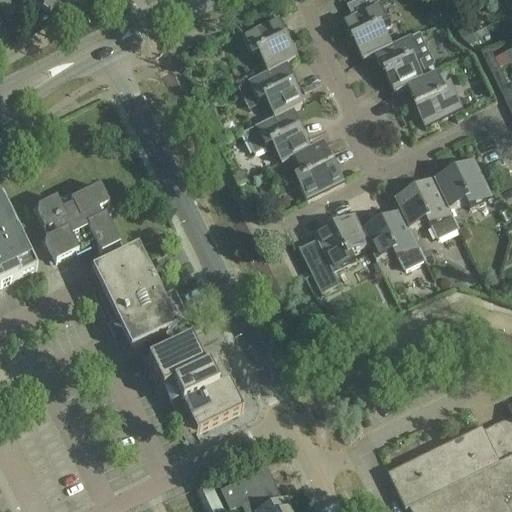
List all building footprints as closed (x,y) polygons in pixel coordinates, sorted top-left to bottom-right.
[(29,0),(35,12),(50,16),(83,0),(29,0)] [(361,0),(347,7),(354,20),(343,25),(350,38),(352,37),(365,65),(376,60),(394,50),(386,32),(392,29),(381,7),(378,0),(361,0)] [(450,0),(444,3),(453,22),(463,16),(455,0),(450,0)] [(427,18),(432,29),(442,24),(437,13),(427,18)] [(286,34),(288,34),(283,23),(245,41),(256,64),(262,61),(270,77),(289,69),(300,63),(286,34)] [(477,34),(472,37),(467,28),(457,33),(462,42),(469,48),(475,44),(481,41),(477,34)] [(381,71),(382,71),(396,99),(409,93),(409,92),(427,84),(427,83),(433,80),(430,73),(433,70),(436,63),(422,36),(414,40),(394,50),(376,60),(381,71)] [(489,52),(481,56),(492,78),(500,74),(489,52)] [(295,114),(296,114),(306,109),(292,80),(294,79),(289,69),(270,77),(239,92),(249,113),(256,110),(257,111),(268,106),(277,123),(295,114)] [(510,93),(500,74),(492,78),(501,97),(510,93)] [(409,92),(409,93),(422,121),(420,121),(426,133),(465,115),(453,91),(447,94),(439,77),(433,80),(427,83),(427,84),(409,92)] [(511,116),(511,98),(510,93),(501,97),(511,117),(511,116)] [(204,111),(209,122),(218,118),(213,107),(204,111)] [(284,169),(287,168),(296,163),(296,162),(313,154),(299,126),(301,125),(296,114),(295,114),(277,123),(244,138),(254,158),(267,151),(268,154),(275,151),(282,165),(284,169)] [(339,177),(325,148),(313,154),(296,162),(296,163),(304,179),(298,183),(309,205),(346,187),(341,176),(339,177)] [(465,170),(466,172),(438,185),(451,214),(466,207),(469,214),(495,202),(476,164),(465,170)] [(273,179),(289,171),(287,168),(284,169),(282,165),(269,171),(273,179)] [(234,177),(240,189),(249,184),(243,173),(234,177)] [(451,214),(438,185),(437,183),(425,189),(426,191),(398,205),(403,215),(412,232),(427,225),(431,232),(432,232),(438,244),(461,233),(451,214)] [(101,259),(120,250),(103,213),(110,210),(101,191),(60,211),(57,203),(38,212),(52,241),(45,245),(57,268),(96,249),(101,259)] [(0,291),(38,273),(3,201),(0,202),(0,291)] [(412,232),(403,215),(392,221),(392,222),(365,236),(372,251),(378,265),(396,256),(406,276),(428,265),(412,232)] [(328,236),(328,234),(316,240),(318,244),(299,253),(321,298),(341,288),(336,277),(358,266),(355,259),(372,251),(365,236),(358,221),(328,236)] [(176,331),(137,251),(91,274),(130,354),(176,331)] [(148,366),(163,396),(174,390),(197,438),(243,415),(216,360),(205,356),(198,360),(191,345),(148,366)] [(511,511),(511,409),(509,411),(511,417),(511,421),(485,434),(484,432),(389,478),(406,511),(511,511)] [(289,511),(286,504),(281,506),(279,501),(275,491),(276,490),(268,474),(267,475),(266,473),(220,495),(228,511),(239,511),(241,511),(289,511)] [(222,511),(211,490),(201,494),(209,511),(222,511)]
